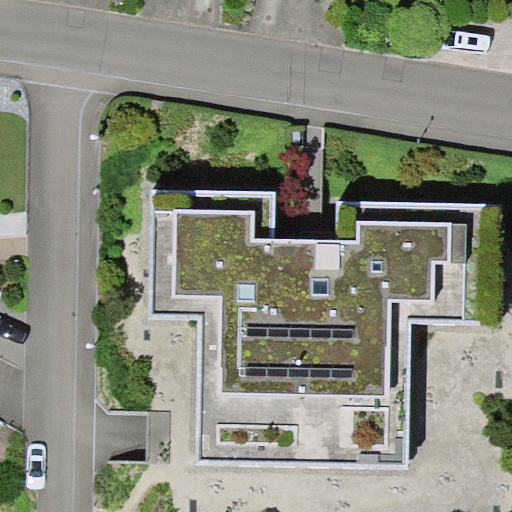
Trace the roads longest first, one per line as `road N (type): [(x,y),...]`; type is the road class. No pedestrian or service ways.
road 1 (residential): [(55,511),(55,40)]
road 2 (residential): [(511,111),(55,40)]
